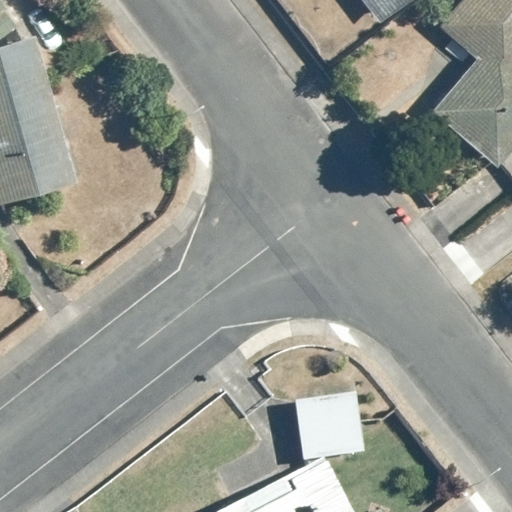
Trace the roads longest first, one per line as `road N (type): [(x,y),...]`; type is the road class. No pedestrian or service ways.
road 1 (residential): [(325,200),(0,453)]
road 2 (residential): [(325,200),(511,440)]
road 3 (residential): [(170,0),(325,200)]
